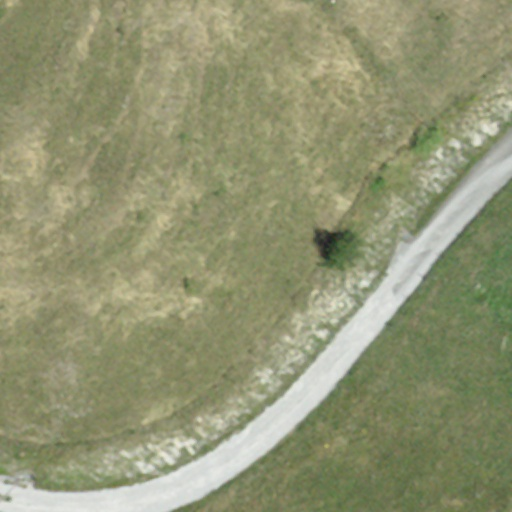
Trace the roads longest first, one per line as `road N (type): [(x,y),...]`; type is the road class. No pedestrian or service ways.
road 1 (track): [(96,511),(165,500),(258,447),(393,296)]
road 2 (unclassified): [(511,151),(393,296)]
